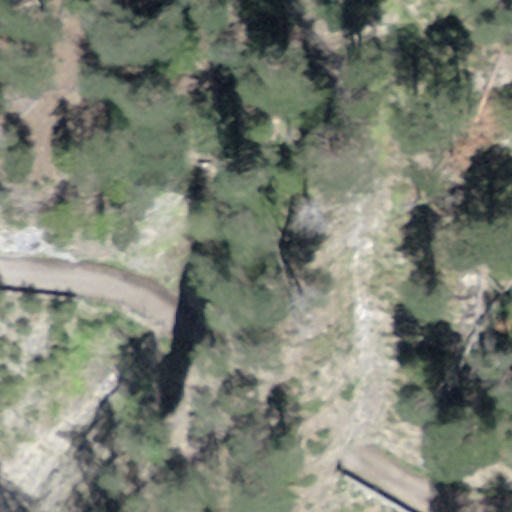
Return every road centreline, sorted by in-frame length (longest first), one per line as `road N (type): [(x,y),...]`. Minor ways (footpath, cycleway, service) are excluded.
road 1 (tertiary): [(84,0),(511,307)]
road 2 (track): [(0,274),(93,283),(155,305),(403,492),(447,511)]
